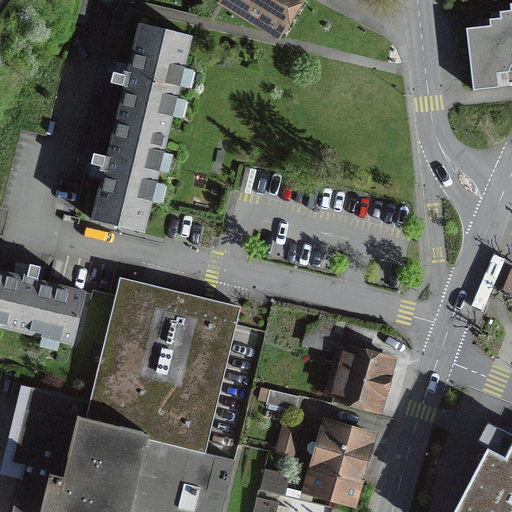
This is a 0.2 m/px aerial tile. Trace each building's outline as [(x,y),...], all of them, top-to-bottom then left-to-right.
[(227,0),(228,0),(276,30),(278,28),(285,32),(305,0),(227,0)] [(488,21),(489,28),(465,31),(472,92),(497,89),(495,75),(500,74),(506,73),(511,64),(510,51),(511,51),(511,5),(509,6),(509,12),(498,14),(499,20),(488,21)] [(123,89),(114,124),(106,158),(102,157),(102,158),(100,165),(99,171),(99,172),(102,173),(91,221),(143,234),(166,137),(190,39),(138,26),(126,74),(123,73),(122,74),(121,80),(119,87),(119,88),(123,89)] [(20,132),(45,138),(64,60),(32,52),(13,130),(0,126),(0,209),(1,209),(20,132)] [(0,273),(0,328),(72,346),(84,293),(36,282),(37,278),(36,278),(28,276),(23,275),(23,274),(22,278),(0,273)] [(118,279),(89,402),(29,388),(10,465),(22,467),(10,511),(220,511),(233,461),(204,454),(239,308),(135,283),(118,279)] [(365,348),(364,355),(344,350),(331,398),(377,411),(391,362),(377,358),(379,352),(365,348)] [(294,413),(297,398),(268,391),(265,406),(294,413)] [(302,490),(351,504),(370,437),(323,424),(318,441),(323,442),(319,459),(314,458),(312,464),(317,466),(315,472),(307,470),(302,490)] [(511,511),(511,435),(498,428),(454,511),(511,511)] [(271,511),(273,505),(255,501),(251,511),(271,511)]
